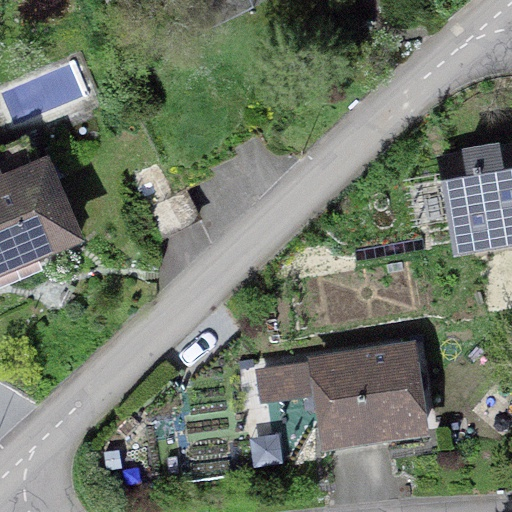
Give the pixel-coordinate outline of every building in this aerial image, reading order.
[(511,148),(436,161),(453,264),(511,253),(511,148)] [(170,159),(136,176),(163,232),(197,215),(170,159)] [(0,287),(84,253),(49,166),(4,184),(0,175),(0,287)] [(415,346),(308,362),(308,365),(314,401),(323,460),(430,444),(415,346)] [(308,365),(255,373),(260,409),(314,401),(308,365)]
